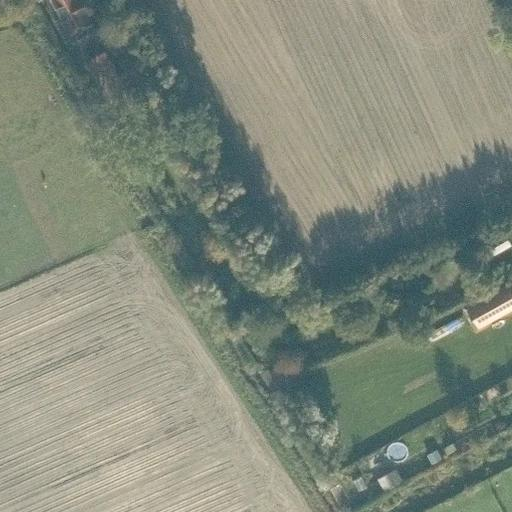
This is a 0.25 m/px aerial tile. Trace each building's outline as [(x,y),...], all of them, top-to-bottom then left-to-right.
[(95,0),(52,0),(61,17),(56,20),(62,34),(83,23),(84,26),(91,23),(86,14),(99,7),(95,0)] [(111,63),(104,50),(87,60),(94,73),(112,103),(129,94),(111,63)] [(487,259),(511,245),(504,231),(479,245),(487,259)] [(477,328),(511,308),(511,289),(508,282),(465,306),(477,328)] [(256,283),(248,285),(246,293),(252,298),(259,297),(259,296),(263,296),(264,289),(261,289),(261,286),(256,283)] [(446,335),(466,328),(461,316),(441,324),(446,335)] [(435,449),(425,454),(430,463),(440,458),(435,449)] [(395,467),(377,477),(384,490),(402,481),(395,467)]
